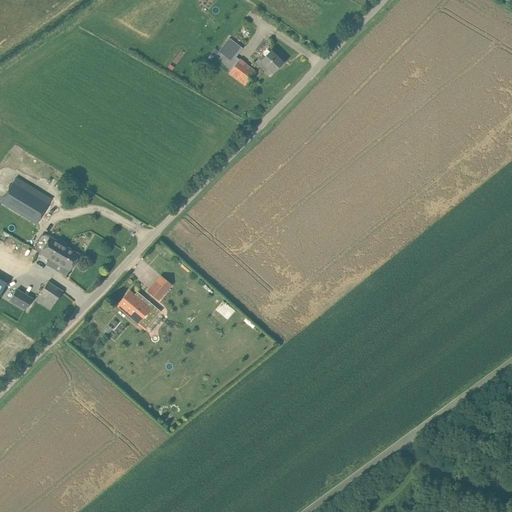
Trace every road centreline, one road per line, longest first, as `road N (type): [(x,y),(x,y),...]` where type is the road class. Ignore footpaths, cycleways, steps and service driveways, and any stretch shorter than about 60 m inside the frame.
road 1 (unclassified): [(0,391),(382,0)]
road 2 (unclassified): [(511,362),(307,511)]
